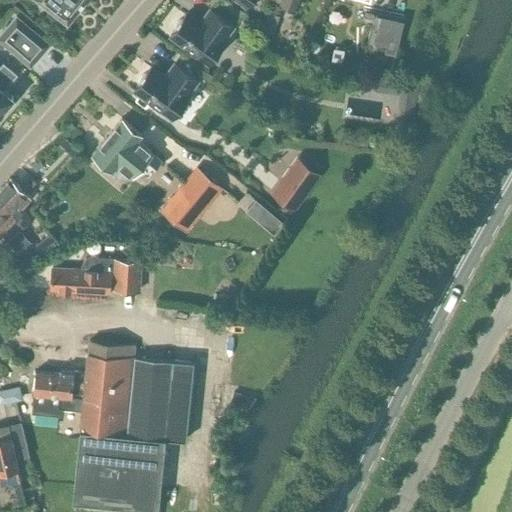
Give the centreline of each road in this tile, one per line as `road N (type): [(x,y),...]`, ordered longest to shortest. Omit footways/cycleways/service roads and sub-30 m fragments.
road 1 (secondary): [(336,511),(511,177)]
road 2 (unclassified): [(400,511),(511,298)]
road 3 (unclassified): [(0,166),(145,0)]
